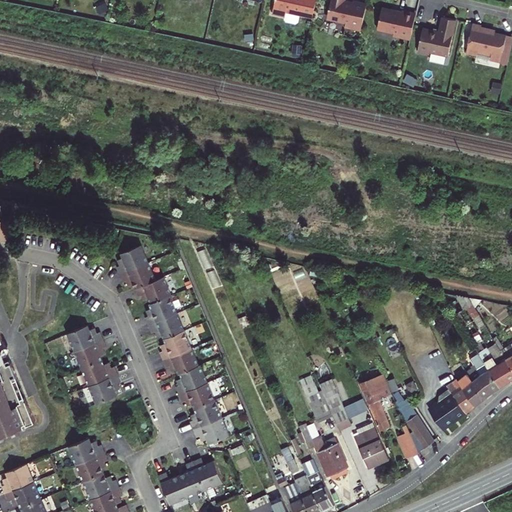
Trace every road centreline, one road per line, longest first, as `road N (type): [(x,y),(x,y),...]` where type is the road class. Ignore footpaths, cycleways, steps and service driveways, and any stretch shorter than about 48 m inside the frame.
road 1 (track): [(511,296),(0,185)]
road 2 (residential): [(0,248),(59,261),(114,301),(166,430),(140,468),(156,511)]
road 3 (residential): [(352,511),(418,474),(511,387)]
